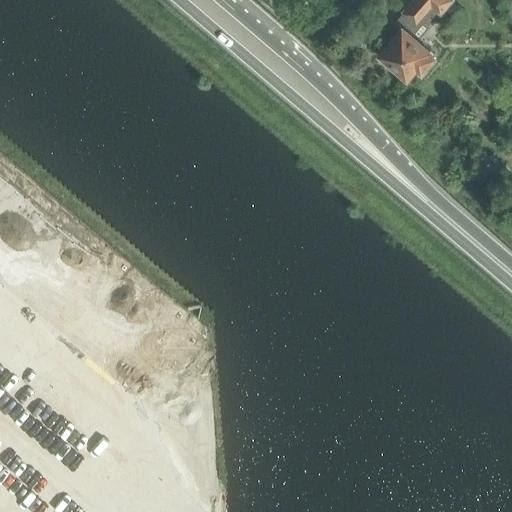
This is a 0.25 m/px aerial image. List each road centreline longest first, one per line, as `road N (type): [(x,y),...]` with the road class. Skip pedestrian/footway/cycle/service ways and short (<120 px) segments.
road 1 (primary): [(179,0),(430,204)]
road 2 (primary): [(430,204),(348,105),(226,0)]
